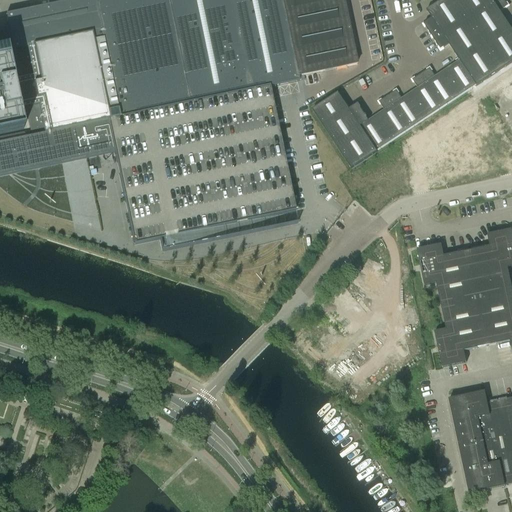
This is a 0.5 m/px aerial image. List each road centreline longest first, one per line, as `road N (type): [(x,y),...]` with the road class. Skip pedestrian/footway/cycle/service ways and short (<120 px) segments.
road 1 (unknown): [(309,511),(221,388),(170,362),(0,309)]
road 2 (unclassified): [(193,412),(394,209),(417,202)]
road 3 (secondary): [(193,412),(132,381),(0,339)]
road 4 (secondary): [(0,349),(131,392),(185,422)]
road 5 (secondary): [(283,511),(216,428),(193,412)]
road 6 (unclassified): [(357,99),(408,70),(394,0)]
road 7 (secondary): [(185,422),(215,445),(269,511)]
road 8 (unclassified): [(438,392),(469,511)]
road 9 (unclassified): [(417,202),(423,231),(511,214)]
